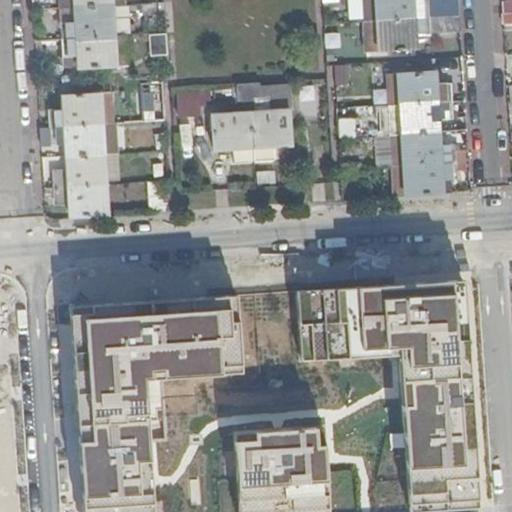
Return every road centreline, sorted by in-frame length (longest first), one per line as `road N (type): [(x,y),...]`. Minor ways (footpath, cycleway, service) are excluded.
road 1 (residential): [(496,216),(17,250)]
road 2 (residential): [(17,250),(39,511)]
road 3 (unknown): [(242,234),(288,397),(304,404),(362,385)]
road 4 (residential): [(496,216),(511,458)]
road 5 (residential): [(2,0),(15,217)]
road 6 (residential): [(495,186),(483,0)]
